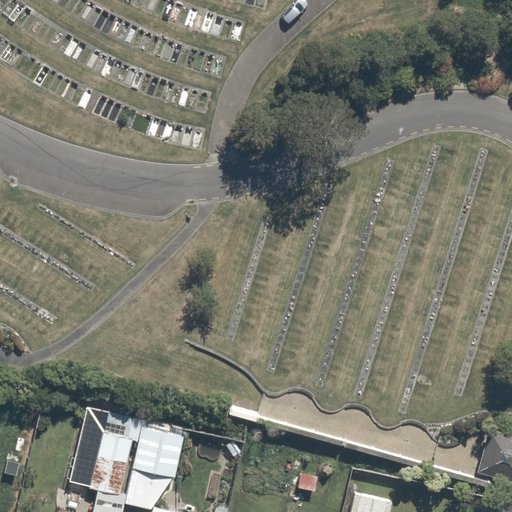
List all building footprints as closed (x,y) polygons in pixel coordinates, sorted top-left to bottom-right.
[(137,416),(83,404),(66,479),(100,487),(94,511),(122,511),(127,493),(120,491),(137,416)] [(187,430),(142,421),(133,464),(178,474),(187,430)] [(511,431),(487,427),(478,474),(511,480),(511,431)] [(389,511),(392,499),(352,492),(348,511),(389,511)] [(227,511),(229,502),(214,500),(212,511),(227,511)]
